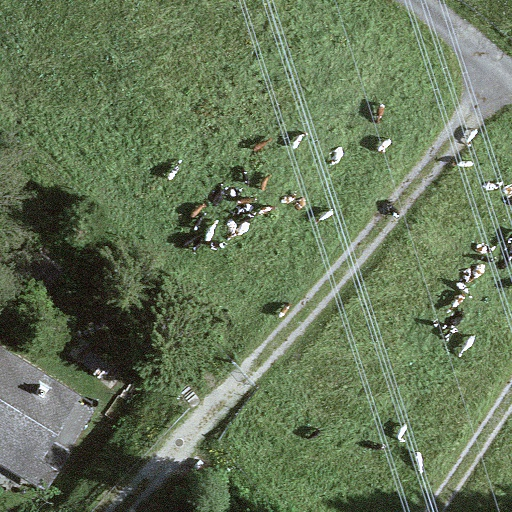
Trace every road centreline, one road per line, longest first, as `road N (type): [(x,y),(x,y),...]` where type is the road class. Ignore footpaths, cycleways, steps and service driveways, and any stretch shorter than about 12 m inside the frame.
road 1 (unknown): [(506,73),(173,463)]
road 2 (track): [(413,0),(511,77)]
